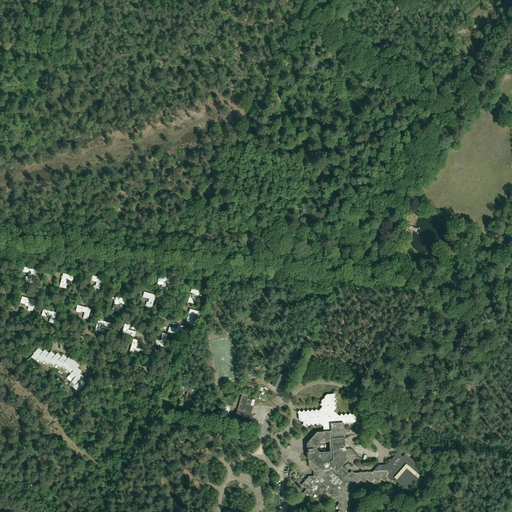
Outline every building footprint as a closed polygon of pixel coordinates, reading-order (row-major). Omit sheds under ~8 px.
[(34,270),(24,267),(23,272),(28,273),(27,278),(24,277),(23,281),(31,284),(34,270)] [(63,274),(60,287),(66,289),(67,285),(65,285),(67,280),(72,282),(74,277),(63,274)] [(103,279),(92,276),(91,281),(96,283),(95,287),(94,286),(93,291),(99,293),(103,279)] [(170,279),(159,276),(158,281),(164,283),(163,287),(162,286),(161,291),(167,293),(170,279)] [(192,289),(188,303),(194,305),(195,300),(194,300),(195,296),(201,298),(203,293),(192,289)] [(155,296),(144,293),(143,298),(149,299),(148,303),(147,303),(145,308),(151,309),(155,296)] [(28,310),(33,311),(35,301),(22,297),(21,303),(25,304),(25,303),(30,304),(28,310)] [(127,301),(116,297),(112,311),(118,313),(120,308),(119,307),(120,304),(125,305),(127,301)] [(85,313),(83,319),(88,320),(91,310),(78,306),(76,312),(81,313),(81,312),(85,313)] [(44,310),(42,316),(46,317),(46,316),(50,317),(49,323),(54,324),(57,314),(44,310)] [(190,310),(186,323),(193,325),(194,320),(192,320),(193,316),(200,318),(201,313),(190,310)] [(112,324),(98,320),(95,331),(100,332),(102,327),(105,328),(105,329),(110,331),(112,324)] [(122,334),(134,337),(136,333),(128,330),(130,326),(125,325),(122,334)] [(183,327),(178,326),(177,330),(171,328),(169,333),(180,336),(183,327)] [(167,335),(163,334),(161,341),(156,340),(155,345),(164,348),(167,335)] [(130,352),(139,355),(140,350),(136,349),(138,341),(133,340),(130,352)] [(82,376),(78,372),(80,370),(76,366),(78,364),(71,359),(69,361),(65,357),(63,359),(62,357),(61,357),(59,355),(57,357),(53,354),(51,356),(47,352),(45,354),(41,350),(39,352),(37,351),(33,354),(34,354),(31,357),(35,361),(37,359),(42,363),(44,361),(48,365),(50,363),(54,367),(56,364),(60,368),(62,366),(71,374),(69,376),(73,380),(71,382),(75,386),(73,388),(78,392),(80,389),(81,390),(84,386),(82,384),(84,382),(82,380),(80,378),(82,376)] [(283,376),(278,374),(272,384),(274,385),(273,386),(276,388),(276,387),(278,387),(283,376)] [(190,393),(185,411),(189,413),(196,390),(180,386),(177,395),(182,396),(183,391),(190,393)] [(307,445),(308,446),(308,455),(308,458),(316,465),(316,469),(313,472),(314,477),(309,477),(304,483),(308,487),(309,490),(306,490),(301,496),(301,499),(304,498),(307,495),(310,498),(314,494),(317,498),(320,494),(324,497),(327,493),(339,504),(336,507),(340,510),(338,511),(352,511),(355,509),(351,506),(354,503),(351,499),(354,496),(350,493),(360,481),(364,484),(367,480),(371,483),(374,480),(378,483),(381,480),(384,483),(388,479),(391,482),(394,478),(396,480),(396,481),(408,491),(418,479),(417,479),(419,477),(420,477),(422,474),(413,467),(416,464),(414,462),(417,459),(414,457),(411,460),(405,455),(402,457),(397,453),(387,465),(387,466),(385,466),(379,471),(379,472),(374,472),(373,472),(372,472),(368,473),(367,472),(366,473),(361,473),(360,473),(359,473),(354,474),(351,472),(349,474),(341,467),(346,462),(343,424),(354,423),(354,421),(356,421),(356,417),(357,416),(354,414),(352,416),(350,414),(348,416),(346,414),(344,416),(341,414),(339,417),(334,412),(337,409),(334,407),(336,404),(334,402),(336,400),(334,398),(336,396),(333,394),(332,395),(327,395),(324,398),(324,399),(323,400),(321,402),(322,403),(320,405),(322,407),(318,412),(316,410),(314,412),(312,410),(310,412),(308,410),(306,413),(303,411),(302,413),(299,411),(297,414),(298,414),(299,420),(301,423),(303,422),(303,424),(302,425),(305,427),(307,425),(309,427),(311,425),(313,427),(315,425),(317,427),(319,424),(323,427),(323,435),(316,436),(307,445)] [(252,400),(247,399),(248,399),(241,397),(237,410),(235,417),(251,422),(253,415),(251,414),(255,401),(252,400)]
